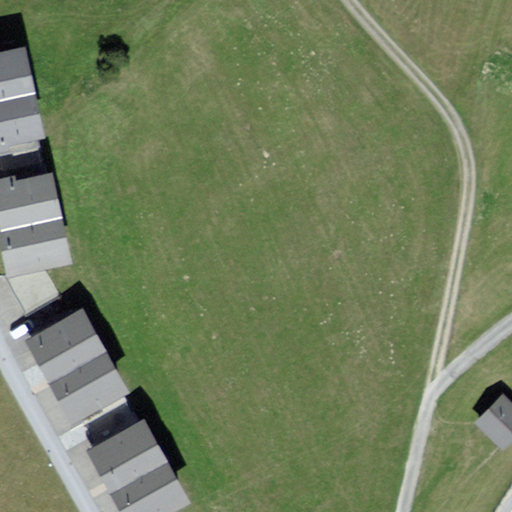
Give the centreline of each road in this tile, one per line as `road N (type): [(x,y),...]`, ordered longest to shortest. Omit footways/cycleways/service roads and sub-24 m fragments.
road 1 (track): [(433,385),(464,184),(462,139),(432,83),(351,0)]
road 2 (track): [(511,322),(433,385),(402,511)]
road 3 (residential): [(0,347),(91,511)]
